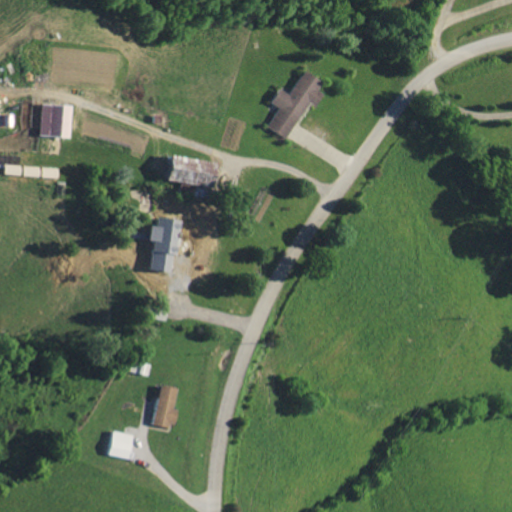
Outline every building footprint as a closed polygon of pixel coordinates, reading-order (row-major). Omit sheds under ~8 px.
[(262,127),(280,138),(302,101),(309,105),(316,92),(311,89),(316,81),(297,70),(283,93),(274,88),(266,102),(274,107),(262,127)] [(34,134),(65,136),(66,105),(36,104),(34,134)] [(173,182),(172,190),(202,195),(207,162),(163,155),(159,180),(173,182)] [(190,246),(196,247),(198,233),(192,232),(194,222),(175,219),(166,272),(185,275),(190,246)] [(165,407),(169,388),(154,384),(145,425),(164,428),(168,408),(165,407)] [(127,434),(107,430),(101,454),(121,459),(127,434)]
